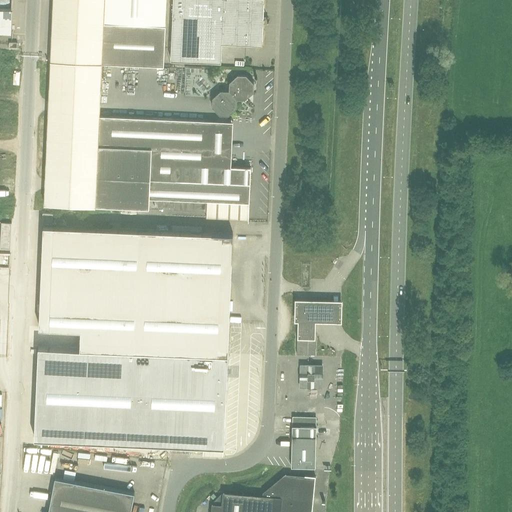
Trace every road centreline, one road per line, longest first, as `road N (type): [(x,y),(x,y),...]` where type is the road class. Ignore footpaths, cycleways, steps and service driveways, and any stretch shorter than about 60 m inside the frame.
road 1 (unclassified): [(167,511),(185,478),(247,464),(263,445),(286,0)]
road 2 (unclassified): [(8,511),(32,0)]
road 3 (primary): [(394,511),(411,0)]
road 4 (primary): [(383,0),(368,511)]
